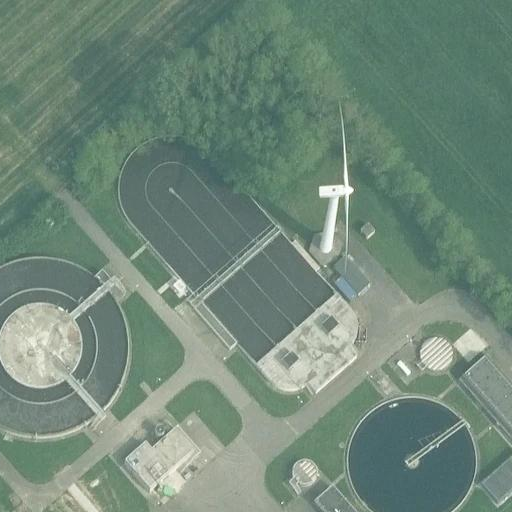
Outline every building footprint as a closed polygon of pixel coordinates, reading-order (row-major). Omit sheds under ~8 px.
[(367,226),(359,233),(366,240),(373,234),(367,226)] [(357,297),(369,287),(344,259),(333,269),(357,297)] [(331,317),(320,326),(328,335),(339,326),(331,317)] [(455,356),(457,350),(456,344),(453,339),(450,337),(446,335),(441,334),(435,335),(432,336),(429,339),(426,344),(424,349),(425,355),(428,360),(432,364),(436,365),(439,366),(446,365),(449,364),(452,361),(455,356)] [(291,352),(281,362),(288,370),(299,361),(291,352)] [(511,386),(487,358),(459,383),(511,443),(511,386)] [(176,431),(150,453),(144,446),(123,465),(149,494),(195,453),(176,431)] [(300,464),(299,465),(297,465),(296,466),(295,468),(293,469),(293,470),(292,472),(292,473),(292,474),(292,476),(292,478),(292,479),(293,481),(294,483),(295,484),(297,485),(297,486),(299,487),(300,487),(302,488),(304,488),(305,488),(307,487),(309,486),(311,485),(312,484),(313,482),(315,481),(315,479),(315,477),(316,476),(316,475),(315,473),(315,471),(314,469),(313,468),(312,467),(310,466),(308,465),(307,464),(305,464),(304,464),(302,464),(300,464)] [(511,466),(503,474),(511,484),(511,466)] [(351,511),(331,489),(313,505),(319,511),(351,511)]
